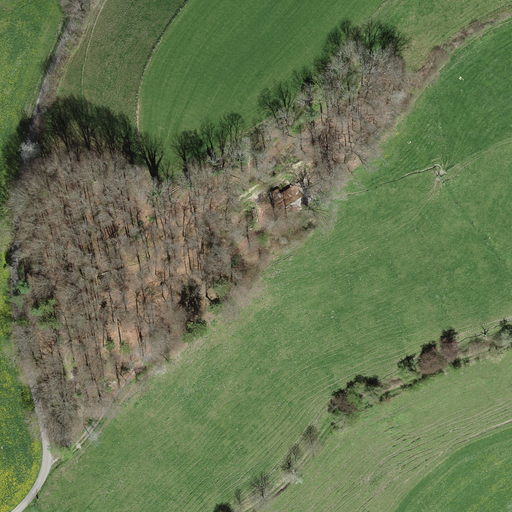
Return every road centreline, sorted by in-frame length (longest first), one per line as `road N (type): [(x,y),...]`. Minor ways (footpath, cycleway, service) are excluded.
road 1 (unclassified): [(15,511),(41,478),(46,456),(16,300),(22,180),(40,98),(85,0)]
road 2 (track): [(45,462),(73,448),(254,233),(259,198)]
road 3 (track): [(245,511),(356,405),(511,342)]
